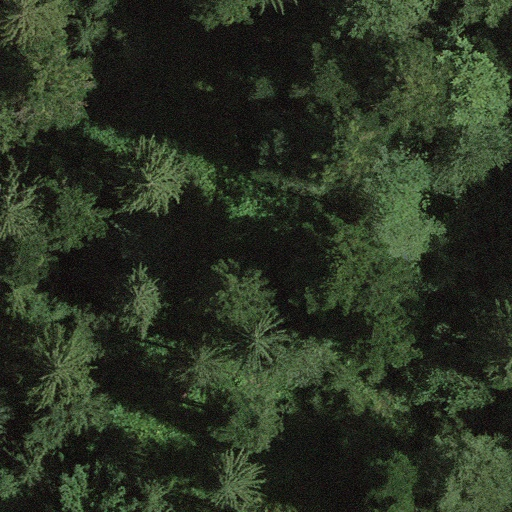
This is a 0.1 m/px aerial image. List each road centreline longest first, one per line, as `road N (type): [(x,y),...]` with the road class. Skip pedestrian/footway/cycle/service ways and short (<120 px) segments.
road 1 (track): [(141,0),(182,63),(240,190)]
road 2 (track): [(308,0),(207,118)]
